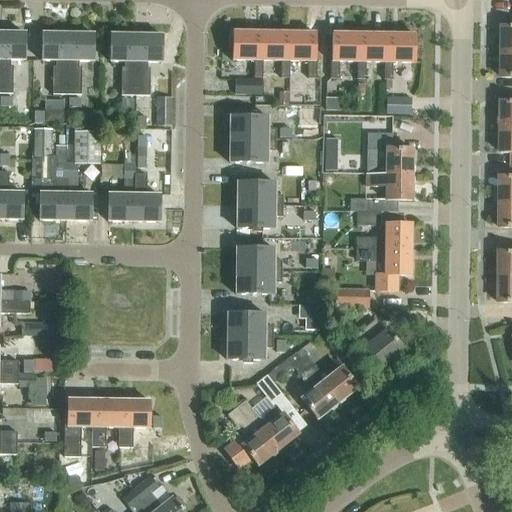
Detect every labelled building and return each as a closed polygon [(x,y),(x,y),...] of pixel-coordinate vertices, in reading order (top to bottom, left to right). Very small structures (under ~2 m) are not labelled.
[(511,27),(501,27),(501,53),(511,53),(511,27)] [(0,96),(11,97),(12,67),(10,67),(10,62),(24,62),(24,35),(0,34),(0,96)] [(231,34),(231,62),(254,62),(254,79),(263,79),(263,62),(259,62),(259,34),(231,34)] [(259,34),(259,62),(263,62),(263,63),(280,63),(280,80),(289,80),(289,63),(289,62),(286,62),(287,35),(259,34)] [(67,97),(68,35),(42,35),(42,62),(55,62),(55,67),(53,67),(53,97),(67,97)] [(93,36),(68,35),(67,97),(81,98),(81,68),(79,68),(79,63),(93,63),(93,36)] [(286,36),(286,62),(289,62),(289,63),(307,63),(306,80),(315,80),(316,64),(314,63),(315,35),(287,35),(286,36)] [(122,68),(121,98),(135,99),(136,36),(110,36),(110,63),(124,63),(124,68),(122,68)] [(135,99),(149,99),(149,69),(147,69),(147,64),(161,64),(161,37),(136,36),(135,99)] [(329,64),(328,81),(337,81),(338,64),(355,65),(355,64),(358,64),(359,37),(359,36),(331,36),(330,64),(329,64)] [(355,65),(355,81),(364,82),(364,65),(381,65),(381,64),(386,64),(386,37),(359,36),(358,64),(355,64),(355,65)] [(381,65),(381,82),(390,82),(390,65),(414,66),(414,37),(386,37),(386,64),(381,64),(381,65)] [(511,53),(501,53),(501,78),(511,78),(511,53)] [(261,97),(261,81),(235,81),(234,96),(261,97)] [(410,116),(411,99),(386,99),(385,116),(410,116)] [(511,102),(501,102),(500,128),(511,128),(511,102)] [(230,141),(275,142),(275,131),(267,131),(267,119),(230,119),(230,141)] [(511,128),(500,128),(500,154),(511,154),(511,166),(511,128)] [(32,185),(50,185),(50,131),(32,131),(32,185)] [(99,165),(99,133),(83,133),(83,165),(99,165)] [(392,136),(366,135),(366,176),(410,177),(411,152),(391,152),(392,136)] [(275,153),(275,142),(230,141),(230,164),(266,165),(267,153),(275,153)] [(64,223),(65,165),(56,164),(55,195),(40,195),(39,222),(64,223)] [(78,165),(65,165),(64,223),(90,223),(90,196),(77,196),(78,165)] [(134,175),(134,165),(123,165),(123,181),(134,182),(134,175)] [(511,203),(511,166),(511,178),(499,177),(499,203),(511,203)] [(9,173),(0,172),(0,220),(22,221),(22,194),(9,194),(9,173)] [(134,196),(133,223),(159,224),(159,196),(146,196),(146,175),(134,175),(134,182),(134,196)] [(356,214),(381,214),(396,214),(396,203),(410,203),(410,177),(366,176),(366,178),(365,178),(364,201),(349,201),(349,214),(356,214)] [(237,207),(282,208),(282,197),(274,197),(274,185),(238,184),(237,207)] [(107,223),(133,223),(134,196),(108,196),(107,223)] [(511,203),(499,203),(499,229),(511,228),(511,203)] [(281,219),(282,208),(237,207),(237,230),(274,231),(274,219),(281,219)] [(381,214),(356,214),(356,228),(381,228),(381,214)] [(288,226),(287,249),(314,250),(314,227),(288,226)] [(385,227),(384,239),(356,239),(356,256),(363,257),(363,246),(376,247),(376,251),(410,252),(411,227),(385,227)] [(356,263),(384,264),(384,276),(375,276),(374,293),(396,294),(396,278),(410,278),(410,252),(376,251),(376,247),(363,246),(363,257),(356,256),(356,263)] [(236,273),(280,274),(280,262),(273,262),(273,251),(236,250),(236,273)] [(511,252),(499,252),(498,278),(511,278),(511,252)] [(280,274),(236,273),(235,296),(272,297),(272,284),(280,284),(280,274)] [(511,303),(511,278),(498,278),(498,304),(511,303)] [(30,292),(0,291),(0,303),(29,304),(30,292)] [(369,310),(369,291),(335,291),(335,309),(369,310)] [(0,315),(29,316),(29,304),(0,303),(0,315)] [(321,329),(320,304),(305,305),(307,330),(321,329)] [(264,316),(227,315),(227,338),(271,339),(272,328),(264,328),(264,316)] [(376,374),(377,372),(380,376),(391,368),(388,364),(402,352),(385,331),(383,333),(374,321),(356,336),(357,337),(351,342),(357,349),(363,344),(366,347),(358,353),(376,374)] [(62,337),(62,324),(21,325),(21,337),(62,337)] [(227,338),(226,361),(263,361),(263,350),(271,350),(271,339),(227,338)] [(320,375),(313,365),(305,372),(297,361),(299,359),(295,354),(286,361),(292,369),(310,392),(300,400),(317,421),(336,405),(315,379),(320,375)] [(297,361),(305,372),(313,365),(304,355),(299,359),(297,361)] [(292,369),(286,361),(272,372),(278,380),(292,369)] [(0,374),(17,375),(18,363),(0,362),(0,374)] [(340,369),(330,377),(326,371),(320,375),(315,379),(336,405),(356,390),(340,369)] [(17,375),(0,374),(0,385),(17,386),(17,375)] [(254,386),(274,410),(264,418),(264,419),(261,422),(257,426),(277,452),(297,436),(282,418),(291,411),(271,386),(273,385),(267,377),(265,378),(254,386)] [(94,402),(67,401),(67,428),(65,428),(64,458),(79,458),(80,428),(91,428),(94,428),(94,402)] [(120,428),(121,402),(94,402),(94,428),(91,428),(91,448),(105,448),(105,428),(119,428),(120,428)] [(148,402),(121,402),(120,428),(119,428),(118,448),(132,449),(132,429),(147,429),(148,402)] [(245,402),(227,417),(242,437),(223,451),(238,471),(251,460),(257,468),(277,452),(257,426),(261,422),(245,402)] [(0,444),(16,445),(17,433),(0,432),(0,444)] [(16,445),(0,444),(0,456),(16,456),(16,445)] [(133,492),(142,504),(148,511),(182,511),(172,499),(162,507),(152,495),(159,489),(150,479),(133,492)] [(148,511),(133,492),(122,501),(130,511),(131,510),(132,511),(148,511)] [(9,511),(26,511),(26,504),(10,503),(9,511)]
